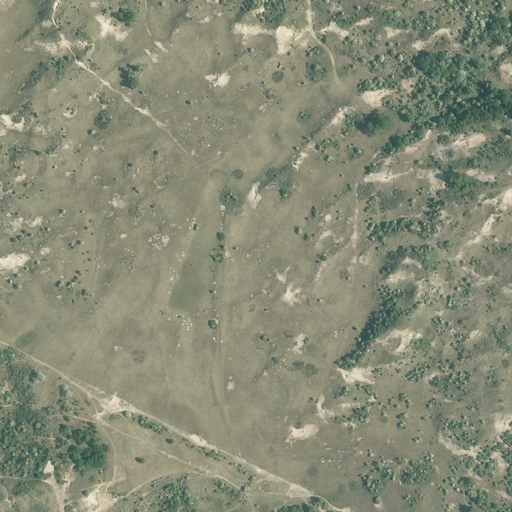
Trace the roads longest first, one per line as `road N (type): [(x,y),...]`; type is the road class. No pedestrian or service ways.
road 1 (track): [(355,94),(398,126),(359,179),(355,274),(335,365),(345,374),(421,386),(440,449),(511,498)]
road 2 (track): [(145,0),(151,40),(213,81),(269,100),(355,94),(335,78),(311,31),(308,0)]
